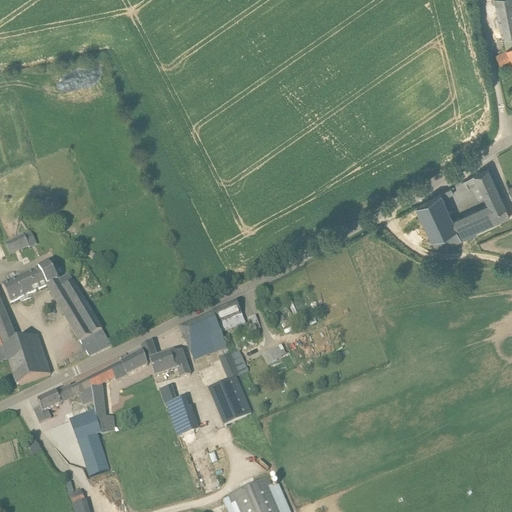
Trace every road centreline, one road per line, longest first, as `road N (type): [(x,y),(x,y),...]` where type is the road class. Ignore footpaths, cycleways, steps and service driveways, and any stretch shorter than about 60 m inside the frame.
road 1 (tertiary): [(511,139),(281,270),(0,405)]
road 2 (track): [(478,0),(508,141)]
